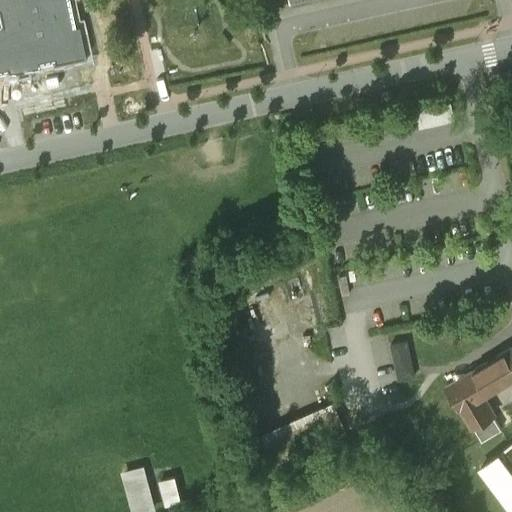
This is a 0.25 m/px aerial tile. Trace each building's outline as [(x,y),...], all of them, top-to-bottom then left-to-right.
[(79,0),(0,0),(0,74),(91,53),(79,0)] [(451,102),(416,109),(419,127),(455,120),(451,102)] [(405,375),(423,370),(413,335),(395,340),(405,375)] [(511,346),(447,385),(460,407),(461,406),(472,426),(474,425),(482,439),(501,427),(493,414),(495,413),(483,393),(511,376),(511,346)] [(334,401),(261,433),(273,461),(346,429),(334,401)] [(511,511),(511,435),(474,464),(509,511),(511,511)] [(142,468),(126,472),(136,511),(153,507),(142,468)] [(174,475),(161,479),(168,503),(180,500),(174,475)]
